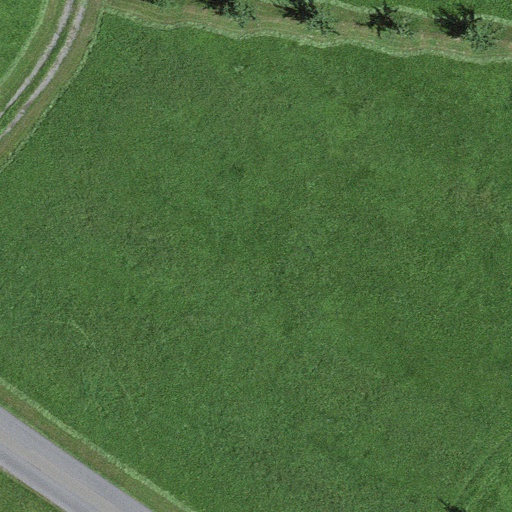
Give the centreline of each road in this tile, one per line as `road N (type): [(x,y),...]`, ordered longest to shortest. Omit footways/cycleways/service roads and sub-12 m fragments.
road 1 (track): [(83,0),(56,65),(0,137)]
road 2 (unclassified): [(106,511),(0,439)]
